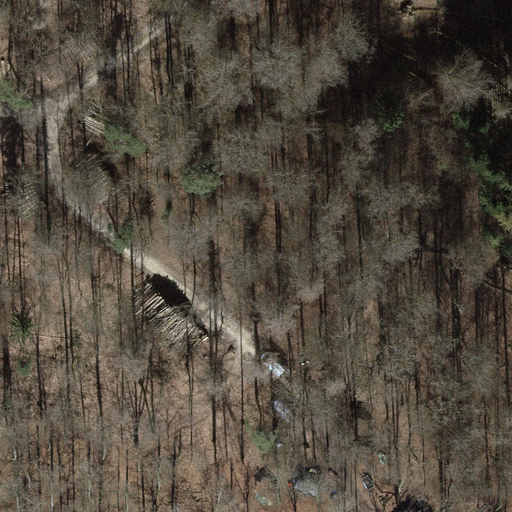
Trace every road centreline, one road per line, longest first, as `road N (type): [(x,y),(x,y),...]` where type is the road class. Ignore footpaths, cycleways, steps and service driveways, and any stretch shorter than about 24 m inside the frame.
road 1 (track): [(54,102),(54,156),(64,188),(276,362),(323,419),(356,488)]
road 2 (track): [(189,0),(150,39),(54,102),(0,103)]
